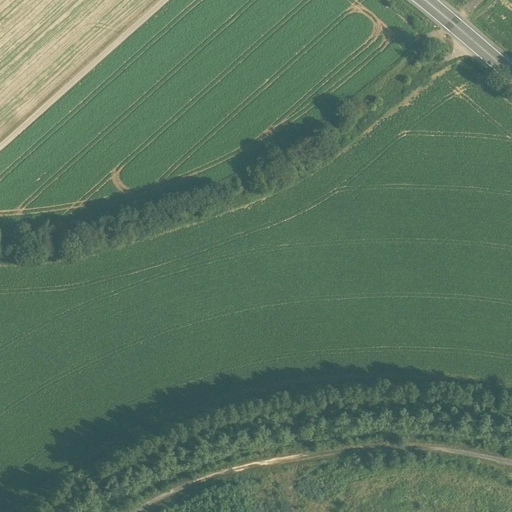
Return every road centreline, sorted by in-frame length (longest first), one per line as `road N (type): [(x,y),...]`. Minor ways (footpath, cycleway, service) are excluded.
road 1 (track): [(511,462),(411,449),(367,452),(225,476),(133,511)]
road 2 (unclassified): [(165,0),(0,149)]
